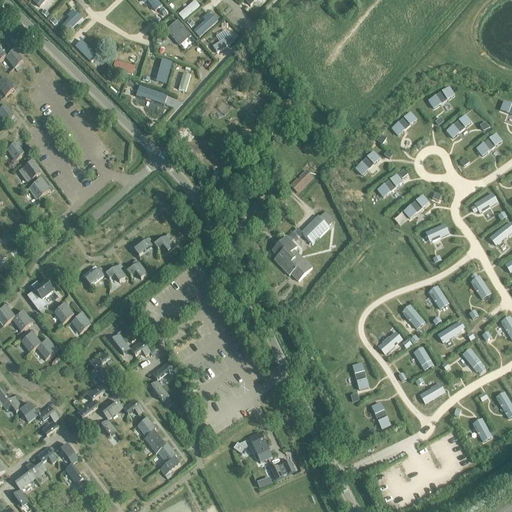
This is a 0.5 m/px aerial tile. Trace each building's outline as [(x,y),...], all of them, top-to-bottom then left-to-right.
[(51,0),(48,5),(53,9),(60,0),(51,0)] [(163,9),(155,0),(147,0),(151,5),(149,7),(153,12),(156,10),(158,13),(163,9)] [(195,2),(179,16),(184,21),(200,8),(195,2)] [(79,10),(67,29),(72,33),(85,14),(79,10)] [(195,35),(199,40),(215,26),(211,20),(195,35)] [(167,32),(180,48),(192,38),(178,22),(167,32)] [(210,52),(215,58),(231,43),(226,38),(210,52)] [(99,61),(84,45),(78,50),(94,67),(99,61)] [(14,52),(5,59),(14,71),(23,64),(14,52)] [(136,68),(115,63),(113,71),(133,77),(136,68)] [(166,67),(161,84),(168,86),(173,69),(166,67)] [(184,75),(179,91),(186,93),(191,77),(184,75)] [(0,83),(0,91),(5,98),(14,91),(5,80),(0,83)] [(449,90),(429,102),(434,110),(454,97),(449,90)] [(173,100),(152,92),(149,99),(170,107),(173,100)] [(511,107),(505,105),(502,111),(511,115),(511,107)] [(0,111),(0,119),(5,126),(14,119),(6,107),(0,111)] [(410,115),(393,131),(398,136),(415,121),(410,115)] [(465,117),(447,133),(453,139),(471,125),(465,117)] [(480,127),(484,132),(489,129),(485,124),(480,127)] [(382,146),(386,141),(381,137),(378,142),(382,146)] [(498,137),(477,151),(482,157),(501,143),(498,137)] [(6,152),(15,163),(24,156),(16,145),(6,152)] [(372,157),(355,172),(360,177),(377,163),(372,157)] [(460,163),(464,168),(469,164),(465,160),(460,163)] [(19,172),(28,184),(40,175),(32,163),(19,172)] [(402,180),(407,177),(403,172),(399,175),(402,180)] [(298,182),(292,188),(298,193),(312,179),(307,173),(301,179),(302,180),(299,183),(298,182)] [(398,178),(380,192),(385,199),(403,184),(398,178)] [(32,187),(41,199),(50,192),(42,180),(32,187)] [(489,198),(473,209),(477,215),(494,205),(489,198)] [(422,199),(404,213),(410,219),(428,205),(422,199)] [(328,228),(335,223),(326,213),(320,219),(318,218),(301,235),(312,247),(329,230),(328,228)] [(511,232),(507,227),(494,238),(499,244),(511,233),(511,232)] [(444,228),(427,235),(431,242),(448,234),(444,228)] [(168,236),(154,247),(158,252),(163,248),(167,254),(174,249),(168,242),(171,240),(168,236)] [(291,276),(299,284),(312,270),(294,252),(298,249),(287,238),(272,252),(278,258),(274,262),(289,277),(291,276)] [(139,259),(154,247),(149,241),(138,249),(135,246),(132,249),(139,259)] [(140,281),(147,276),(136,262),(132,265),(134,268),(127,274),(131,279),(135,275),(140,281)] [(120,266),(105,277),(109,282),(114,278),(119,284),(126,279),(120,272),(123,270),(120,266)] [(91,288),(105,277),(100,271),(89,279),(87,276),(83,279),(91,288)] [(478,280),(471,284),(482,300),(489,295),(478,280)] [(42,301),(54,292),(46,281),(40,286),(37,283),(31,287),(35,292),(33,294),(32,293),(27,297),(39,313),(40,312),(42,315),(46,312),(44,309),(47,307),(42,301)] [(437,289),(430,294),(440,310),(447,306),(437,289)] [(54,314),(63,326),(74,317),(65,306),(67,305),(64,302),(60,305),(63,308),(54,314)] [(0,312),(0,323),(4,328),(15,319),(6,308),(8,307),(5,304),(1,307),(4,310),(0,312)] [(425,324),(412,310),(404,316),(418,330),(425,324)] [(33,318),(30,321),(24,313),(12,322),(21,333),(36,322),(33,318)] [(470,316),(473,321),(478,318),(475,313),(470,316)] [(92,320),(89,323),(83,315),(71,324),(80,336),(95,325),(92,320)] [(511,324),(509,319),(502,323),(511,340),(511,339),(511,324)] [(462,331),(458,325),(444,335),(448,341),(462,331)] [(21,343),(30,355),(42,346),(33,335),(34,334),(32,331),(28,334),(30,337),(21,343)] [(488,334),(483,337),(486,342),(491,339),(488,334)] [(394,336),(380,348),(385,354),(400,342),(394,336)] [(123,357),(130,352),(118,337),(112,342),(123,357)] [(58,346),(55,349),(49,341),(37,350),(46,362),(61,350),(58,346)] [(411,346),(407,342),(403,346),(407,350),(411,346)] [(142,343),(130,352),(135,358),(141,353),(145,358),(150,354),(142,343)] [(423,351),(416,356),(425,371),(432,367),(423,351)] [(470,353),(463,358),(474,371),(480,366),(470,353)] [(95,373),(100,369),(110,362),(105,355),(90,366),(95,373)] [(152,377),(157,383),(168,374),(173,380),(177,376),(168,364),(152,377)] [(362,366),(354,369),(359,392),(367,389),(362,366)] [(98,379),(103,385),(109,380),(100,369),(95,373),(89,378),(93,383),(98,379)] [(169,398),(157,383),(150,388),(162,403),(169,398)] [(87,397),(92,403),(107,392),(103,385),(87,397)] [(422,397),(426,405),(441,395),(436,387),(422,397)] [(0,391),(0,406),(1,408),(9,402),(4,396),(4,395),(2,392),(1,393),(0,391)] [(482,403),(487,400),(484,395),(479,398),(482,403)] [(511,410),(504,398),(497,402),(507,419),(511,415),(511,410)] [(16,415),(23,410),(14,399),(2,408),(6,413),(11,408),(16,415)] [(371,404),(383,427),(389,423),(378,400),(371,404)] [(134,401),(123,410),(128,416),(134,412),(138,417),(143,413),(134,401)] [(98,410),(92,403),(77,415),(83,422),(98,410)] [(108,421),(123,410),(118,404),(103,415),(108,421)] [(29,405),(23,410),(32,422),(38,417),(29,405)] [(50,408),(38,417),(43,423),(49,418),(53,423),(58,419),(50,408)] [(150,437),(154,433),(156,432),(147,420),(141,425),(150,437)] [(117,433),(108,421),(101,427),(110,439),(117,433)] [(480,421),(472,424),(482,442),(490,438),(480,421)] [(42,432),(47,439),(58,430),(53,423),(42,432)] [(376,436),(373,431),(367,433),(370,439),(376,436)] [(161,452),(166,448),(154,433),(150,437),(144,441),(156,456),(161,452)] [(260,464),(272,458),(261,435),(249,441),(250,441),(240,446),(238,445),(234,450),(242,456),(245,450),(252,447),(257,457),(256,459),(257,461),(259,462),(260,464)] [(61,451),(72,466),(79,462),(67,446),(61,451)] [(170,463),(175,460),(177,458),(168,447),(166,448),(161,452),(170,463)] [(37,458),(42,465),(48,460),(52,465),(57,461),(49,450),(37,458)] [(175,460),(170,463),(160,471),(165,478),(180,466),(175,460)] [(288,477),(296,474),(290,462),(283,465),(283,466),(279,468),(278,467),(271,471),(276,482),(284,479),(283,478),(288,476),(288,477)] [(47,471),(42,465),(36,470),(32,465),(27,469),(30,473),(35,480),(47,471)] [(65,471),(77,486),(83,481),(72,466),(65,471)] [(20,492),(35,480),(30,473),(15,485),(20,492)] [(29,503),(20,492),(13,497),(22,508),(29,503)]
